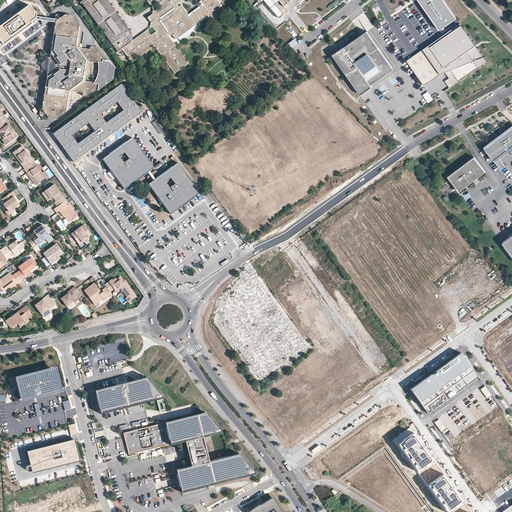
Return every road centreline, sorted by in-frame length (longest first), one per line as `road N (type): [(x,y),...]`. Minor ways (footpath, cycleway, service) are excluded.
road 1 (unknown): [(467,336),(346,192)]
road 2 (residential): [(395,387),(284,237)]
road 3 (residential): [(62,337),(109,511)]
road 4 (primary): [(171,335),(280,477)]
road 5 (primary): [(286,465),(205,362),(188,326)]
road 6 (residential): [(284,237),(412,146)]
road 7 (residential): [(483,511),(395,387)]
road 8 (primary): [(171,295),(72,181)]
road 9 (primary): [(72,181),(156,302)]
road 10 (residential): [(395,387),(286,465)]
road 11 (primary): [(0,81),(72,181)]
